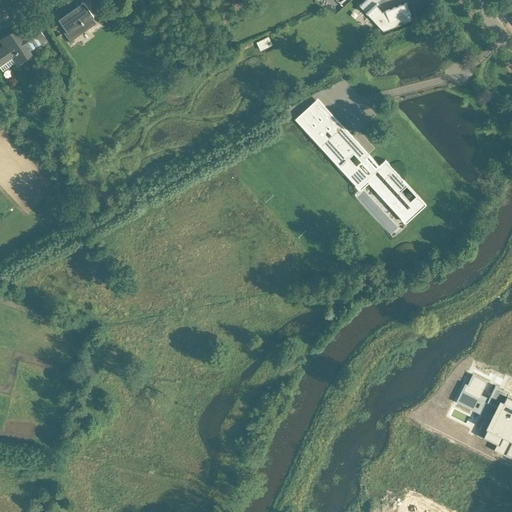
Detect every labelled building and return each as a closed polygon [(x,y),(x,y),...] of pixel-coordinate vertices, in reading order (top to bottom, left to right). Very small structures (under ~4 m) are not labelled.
[(58,24),(64,32),(71,40),(96,23),(79,0),(65,0),(73,10),(60,19),(61,21),(58,24)] [(377,3),(380,0),(365,0),(363,3),(364,2),(370,8),(366,12),(383,31),(413,20),(406,3),(382,12),(376,5),(378,3),(377,3)] [(138,17),(130,23),(132,26),(135,28),(143,22),(141,20),(138,17)] [(7,36),(12,43),(0,51),(0,66),(3,71),(14,64),(15,66),(18,63),(31,54),(29,51),(47,39),(35,22),(18,34),(15,30),(7,36)] [(151,31),(142,38),(146,43),(155,36),(151,31)] [(269,37),(257,43),(261,51),(273,45),(269,37)] [(410,219),(426,204),(385,159),(379,165),(343,126),(340,129),(321,109),(303,126),(318,143),(321,146),(323,144),(332,154),(335,157),(336,156),(342,162),(344,161),(351,168),(348,171),(358,182),(366,175),(392,202),(391,203),(398,211),(401,208),(410,219)] [(466,384),(464,390),(479,397),(481,394),(487,381),(472,374),(468,382),(469,382),(468,384),(465,383),(466,384)] [(490,427),(485,436),(491,439),(490,440),(497,444),(498,444),(497,447),(507,452),(506,454),(511,456),(511,437),(510,436),(511,432),(511,397),(508,396),(509,394),(510,392),(495,385),(489,398),(487,402),(490,403),(500,408),(499,412),(498,411),(498,412),(497,415),(494,414),(494,415),(496,416),(494,420),(491,419),(491,420),(494,421),(493,423),(491,422),(490,424),(491,424),(490,427)] [(499,494),(490,490),(498,473),(439,445),(432,460),(474,480),(458,511),(490,511),(492,507),(493,508),(499,494)]
